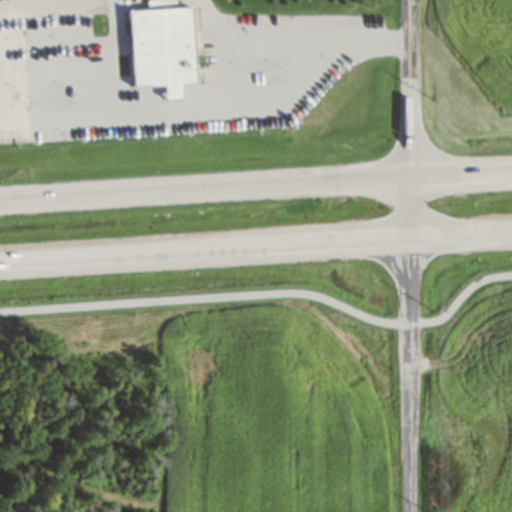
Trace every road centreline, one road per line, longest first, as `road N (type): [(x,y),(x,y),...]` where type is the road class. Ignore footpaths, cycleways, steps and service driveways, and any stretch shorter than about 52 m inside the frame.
road 1 (residential): [(411,0),(413,511)]
road 2 (trunk): [(0,261),(412,236)]
road 3 (trunk): [(412,177),(0,202)]
